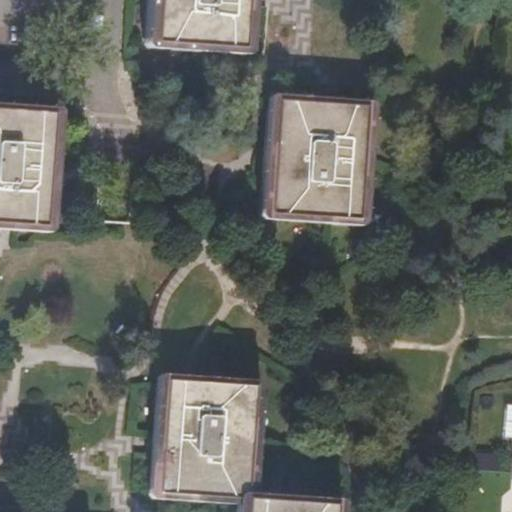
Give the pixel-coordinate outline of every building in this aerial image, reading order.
[(240,49),(243,0),(153,0),(151,42),(240,49)] [(362,107),(274,100),(266,212),(354,219),(362,107)] [(51,114),(0,110),(0,222),(5,223),(42,226),(51,114)] [(251,386),(164,379),(156,492),(243,498),(251,386)] [(329,511),(331,504),(243,498),(242,511),(329,511)]
